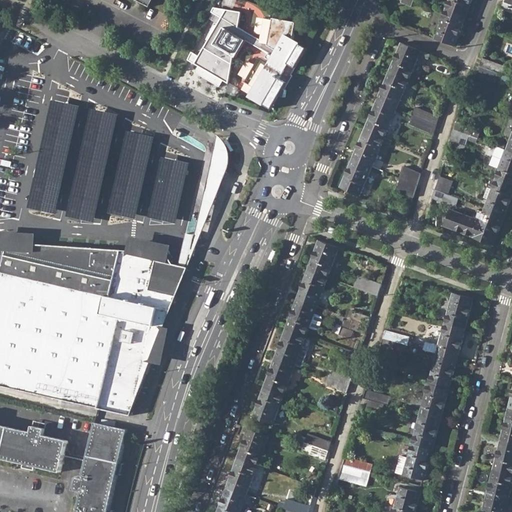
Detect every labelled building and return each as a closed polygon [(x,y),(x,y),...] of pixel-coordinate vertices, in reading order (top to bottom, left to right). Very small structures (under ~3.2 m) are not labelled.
[(450,0),(447,10),(467,17),(473,0),(450,0)] [(502,10),(511,13),(511,5),(504,3),(502,10)] [(192,73),(217,87),(221,80),(225,82),(233,68),(229,67),(249,35),(237,27),(239,10),(226,9),(216,6),(213,11),(222,16),(203,48),(197,58),(192,55),(188,62),(196,66),(192,73)] [(436,38),(456,46),(467,17),(447,10),(436,38)] [(250,96),(267,106),(275,93),(278,95),(280,96),(281,96),(285,97),(287,90),(285,89),(293,75),(292,75),(308,48),(294,40),(297,22),(267,17),(262,41),(259,47),(273,56),(269,63),(266,68),(257,63),(245,82),(255,88),(250,96)] [(390,72),(410,80),(420,55),(422,51),(402,43),(390,72)] [(431,55),(422,51),(420,55),(430,59),(431,55)] [(257,63),(266,68),(269,63),(260,57),(257,63)] [(480,67),(503,75),(506,66),(484,58),(480,67)] [(477,75),(499,83),(503,75),(480,67),(478,73),(477,75)] [(378,100),(398,108),(410,80),(390,72),(378,100)] [(83,98),(59,89),(32,211),(54,216),(83,98)] [(270,108),(272,109),(280,96),(278,95),(275,93),(267,106),(270,108)] [(365,129),(385,137),(398,108),(378,100),(365,129)] [(118,114),(96,105),(69,217),(93,223),(118,114)] [(413,115),(437,124),(439,115),(416,107),(413,115)] [(411,122),(434,132),(437,124),(413,115),(411,122)] [(469,136),(478,139),(481,130),(457,122),(454,130),(469,136)] [(154,133),(132,124),(113,214),(137,220),(154,133)] [(353,157),(373,166),(385,137),(365,129),(353,157)] [(469,136),(454,130),(449,145),(461,149),(465,147),(469,136)] [(188,233),(181,265),(190,267),(229,168),(230,159),(229,148),(226,141),(219,135),(196,235),(188,233)] [(491,166),(500,169),(508,149),(498,146),(491,166)] [(189,157),(169,149),(152,220),(176,226),(189,157)] [(511,150),(508,149),(500,169),(497,178),(511,183),(511,150)] [(341,187),(361,196),(373,166),(353,157),(341,187)] [(400,177),(418,184),(422,172),(405,165),(400,177)] [(396,189),(414,196),(418,184),(400,177),(396,189)] [(440,177),(435,190),(448,194),(453,181),(440,177)] [(486,208),(506,215),(511,199),(511,183),(497,178),(486,208)] [(432,198),(456,207),(459,199),(448,194),(435,190),(432,198)] [(475,238),(495,245),(506,215),(486,208),(481,221),(453,210),(446,226),(475,237),(475,238)] [(12,241),(10,240),(2,235),(0,243),(0,383),(133,413),(138,392),(140,393),(153,358),(148,358),(150,346),(153,347),(155,337),(161,339),(190,267),(181,265),(172,264),(171,261),(167,247),(158,249),(158,250),(158,251),(157,252),(156,253),(154,254),(153,254),(151,253),(150,252),(149,251),(149,250),(149,249),(147,249),(135,243),(135,244),(136,245),(133,251),(33,244),(33,242),(21,242),(21,244),(20,245),(18,246),(17,247),(16,246),(14,246),(13,245),(12,244),(12,242),(12,241)] [(21,244),(21,242),(21,241),(20,238),(17,237),(13,238),(12,241),(12,242),(12,244),(13,245),(14,246),(16,246),(17,247),(18,246),(20,245),(21,244)] [(307,270),(327,278),(339,247),(319,240),(307,270)] [(158,249),(158,247),(157,246),(154,244),(151,245),(149,247),(149,249),(149,250),(149,251),(150,252),(151,253),(153,254),(154,254),(156,253),(157,252),(158,251),(158,250),(158,249)] [(296,299),(316,307),(327,278),(307,270),(296,299)] [(358,290),(377,296),(380,289),(361,282),(358,290)] [(445,323),(465,329),(474,299),(454,293),(445,323)] [(285,328),(306,335),(309,327),(314,314),(316,307),(296,299),(285,328)] [(353,320),(368,326),(371,318),(351,311),(348,319),(353,320)] [(320,316),(314,314),(309,327),(315,330),(318,329),(322,319),(320,316)] [(350,329),(365,334),(368,326),(353,320),(350,329)] [(437,354),(457,359),(465,329),(445,323),(437,354)] [(274,358),(294,365),(306,335),(285,328),(274,358)] [(184,332),(180,330),(176,340),(178,341),(180,342),(184,332)] [(382,338),(406,345),(409,337),(385,331),(382,338)] [(379,347),(404,354),(406,345),(382,338),(379,347)] [(429,383),(449,389),(457,359),(437,354),(429,383)] [(263,387),(284,394),(294,365),(274,358),(263,387)] [(329,378),(349,385),(351,377),(332,371),(329,378)] [(327,385),(347,392),(349,385),(329,378),(327,385)] [(421,413),(441,419),(449,389),(429,383),(421,413)] [(253,416),(273,423),(284,394),(263,387),(253,416)] [(384,403),(387,405),(390,396),(366,389),(363,398),(368,399),(384,403)] [(366,407),(381,411),(384,403),(368,399),(366,407)] [(500,439),(511,441),(511,410),(508,409),(500,439)] [(412,444),(432,449),(441,419),(421,413),(412,444)] [(199,415),(194,432),(212,438),(218,421),(199,415)] [(77,511),(113,511),(114,509),(111,508),(119,474),(122,474),(125,463),(121,462),(129,428),(98,421),(85,478),(78,477),(75,489),(82,491),(77,511)] [(70,441),(46,435),(47,428),(35,425),(33,432),(0,424),(0,457),(26,463),(25,467),(37,470),(38,466),(63,472),(70,441)] [(237,458),(257,466),(268,436),(248,428),(237,458)] [(308,434),(305,442),(328,451),(331,442),(308,434)] [(493,470),(511,474),(511,441),(500,439),(493,470)] [(301,450),(325,460),(328,451),(305,442),(299,440),(298,446),(302,447),(301,450)] [(404,474),(424,480),(432,449),(412,444),(404,474)] [(342,464),(363,470),(366,463),(345,456),(342,464)] [(226,488),(247,495),(257,466),(237,458),(226,488)] [(340,471),(361,477),(363,470),(342,464),(340,471)] [(486,499),(507,505),(511,483),(511,474),(493,470),(486,499)] [(393,511),(415,511),(421,492),(401,486),(393,511)] [(217,511),(240,511),(247,495),(226,488),(217,511)] [(482,511),(504,511),(507,505),(486,499),(482,511)] [(285,509),(293,511),(308,511),(310,509),(286,501),(284,508),(285,509)]
